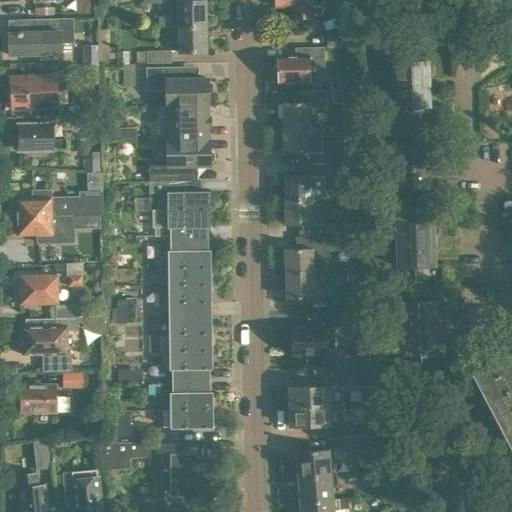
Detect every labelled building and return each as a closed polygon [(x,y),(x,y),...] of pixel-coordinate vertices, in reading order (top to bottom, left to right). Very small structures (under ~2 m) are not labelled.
[(89,13),(89,0),(78,0),(78,13),(89,13)] [(158,27),(177,27),(206,26),(206,0),(177,1),(177,10),(158,17),(158,27)] [(275,0),(276,7),(276,6),(292,6),(292,17),(291,17),(291,18),(312,17),(312,5),(321,5),(320,0),(275,0)] [(130,28),(130,16),(117,16),(117,28),(130,28)] [(8,33),(9,55),(40,54),(40,57),(61,57),(60,18),(39,19),(39,32),(8,33)] [(177,27),(178,53),(207,52),(206,26),(177,27)] [(109,54),(109,29),(99,29),(98,49),(98,63),(114,63),(114,54),(109,54)] [(326,33),(326,47),(351,46),(350,33),(326,33)] [(146,63),(171,63),(171,51),(146,51),(146,63)] [(129,53),(116,52),(116,63),(129,64),(129,53)] [(277,56),(277,83),(309,83),(309,67),(324,67),(324,55),(309,56),(277,56)] [(392,64),(394,108),(431,107),(430,63),(392,64)] [(123,65),(123,77),(134,77),(134,65),(123,65)] [(166,84),(166,106),(208,105),(208,94),(213,91),(213,84),(207,81),(207,78),(179,79),(178,67),(145,67),(146,85),(166,84)] [(82,70),(82,85),(98,84),(98,70),(82,70)] [(338,91),(357,90),(356,73),(337,74),(338,91)] [(9,77),(11,109),(56,107),(54,75),(9,77)] [(492,115),(511,114),(511,78),(493,78),(492,115)] [(332,91),(333,104),(357,103),(357,90),(338,91),(332,91)] [(283,103),(283,127),(310,127),(326,127),(326,117),(318,117),(317,102),(283,103)] [(166,106),(167,140),(209,139),(208,105),(166,106)] [(17,125),(18,136),(13,138),(13,146),(18,148),(18,150),(52,150),(52,149),(64,148),(64,139),(51,139),(51,125),(17,125)] [(284,153),(310,152),(323,152),(323,132),(330,132),(330,126),(326,127),(310,127),(283,127),(284,153)] [(209,139),(167,140),(167,165),(149,166),(149,181),(191,181),(191,166),(209,166),(209,163),(214,160),(214,153),(209,150),(209,139)] [(396,143),(397,187),(430,186),(429,170),(433,170),(432,143),(396,143)] [(328,163),(354,162),(360,162),(359,149),(327,150),(328,163)] [(100,152),(85,152),(86,171),(100,171),(100,152)] [(361,196),(360,162),(345,162),(346,197),(361,196)] [(285,176),(285,200),(311,200),(311,176),(285,176)] [(166,193),(166,210),(210,209),(209,192),(180,192),(179,182),(153,181),(153,194),(166,193)] [(16,199),(17,217),(72,215),(86,214),(98,214),(103,214),(102,192),(79,192),(79,198),(51,198),(51,197),(51,190),(32,191),(32,198),(16,199)] [(298,225),(299,236),(337,236),(336,223),(325,224),(325,199),(311,200),(285,200),(286,225),(298,225)] [(170,228),(170,239),(207,238),(206,227),(210,227),(210,209),(166,210),(166,228),(170,228)] [(98,214),(86,214),(86,227),(99,227),(98,214)] [(72,215),(17,217),(18,235),(51,234),(51,233),(73,232),(72,215)] [(400,250),(400,267),(416,266),(417,267),(436,267),(435,223),(398,223),(398,250),(400,250)] [(285,249),(286,273),(326,272),(326,251),(359,250),(359,235),(337,236),(299,236),(299,249),(285,249)] [(167,250),(167,268),(210,268),(210,250),(207,250),(207,238),(170,239),(171,250),(167,250)] [(68,265),(68,287),(82,287),(81,264),(68,265)] [(167,268),(168,286),(210,285),(210,268),(167,268)] [(326,272),(286,273),(286,298),(312,298),(312,283),(335,283),(335,273),(326,273),(326,272)] [(18,299),(21,299),(21,302),(55,301),(55,276),(21,276),(21,290),(19,289),(18,299)] [(168,286),(168,304),(189,303),(190,317),(211,317),(211,303),(210,285),(168,286)] [(336,293),(336,309),(367,308),(366,292),(336,293)] [(116,299),(117,324),(136,323),(135,298),(126,298),(126,299),(116,299)] [(168,317),(168,335),(211,334),(211,317),(190,317),(189,303),(168,304),(168,317)] [(434,329),(438,329),(438,303),(401,304),(401,332),(402,332),(403,346),(414,346),(414,347),(434,346),(434,329)] [(55,305),(56,318),(78,318),(78,317),(77,304),(55,305)] [(367,308),(336,309),(337,325),(367,324),(367,308)] [(78,318),(56,318),(56,327),(49,328),(49,326),(21,327),(21,340),(19,342),(19,349),(22,352),(22,355),(42,355),(42,371),(71,371),(71,365),(71,355),(65,355),(64,331),(78,331),(78,324),(78,318)] [(291,327),(291,331),(287,331),(287,341),(290,341),(291,355),(324,354),(325,352),(334,352),(334,341),(325,341),(324,327),(291,327)] [(168,335),(169,352),(211,352),(211,334),(168,335)] [(172,370),(172,382),(208,381),(208,369),(211,369),(211,352),(169,352),(169,370),(172,370)] [(474,372),(511,446),(511,368),(511,367),(511,356),(510,353),(474,372)] [(288,387),(289,406),(342,405),(341,386),(364,386),(363,367),(319,368),(319,387),(288,387)] [(118,371),(118,382),(128,381),(127,371),(118,371)] [(62,388),(83,389),(83,372),(63,372),(62,388)] [(169,393),(169,411),(213,410),(212,392),(208,392),(208,381),(172,382),(172,393),(169,393)] [(19,412),(69,412),(69,396),(54,396),(54,385),(19,385),(19,412)] [(342,405),(289,406),(289,427),(330,425),(330,437),(342,437),(367,434),(365,421),(343,424),(342,405)] [(213,410),(169,411),(170,429),(213,428),(213,410)] [(116,438),(130,438),(129,415),(116,415),(116,438)] [(366,440),(368,452),(392,449),(390,437),(366,440)] [(36,442),(39,470),(52,469),(49,441),(36,442)] [(157,458),(157,443),(97,442),(103,471),(130,469),(130,458),(157,458)] [(64,443),(50,445),(52,457),(65,456),(64,443)] [(295,453),(297,478),(336,475),(335,467),(343,460),(343,450),(295,453)] [(195,497),(195,505),(210,505),(211,494),(212,494),(212,479),(209,479),(209,459),(193,459),(193,456),(160,455),(160,475),(171,475),(170,493),(165,493),(165,500),(179,501),(180,494),(185,494),(185,497),(195,497)] [(373,471),(374,480),(390,479),(389,469),(373,471)] [(63,475),(64,487),(66,507),(74,506),(74,511),(101,511),(100,491),(98,491),(96,471),(63,475)] [(297,478),(299,502),(333,500),(333,499),(332,485),(336,485),(336,475),(297,478)] [(18,488),(20,511),(47,511),(46,497),(44,497),(43,486),(29,488),(29,487),(18,488)] [(333,500),(299,502),(299,511),(333,511),(334,510),(348,509),(347,498),(333,499),(333,500)]
